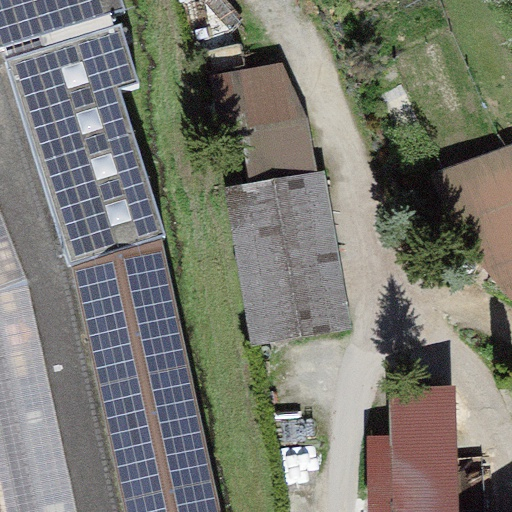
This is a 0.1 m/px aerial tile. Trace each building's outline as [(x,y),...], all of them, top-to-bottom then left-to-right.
[(3,51),(112,19),(124,15),(119,0),(0,0),(0,65),(6,64),(3,51)] [(69,269),(159,242),(165,239),(119,94),(138,90),(112,19),(3,51),(6,64),(69,269)] [(69,269),(6,64),(0,65),(0,215),(25,281),(74,511),(215,511),(159,242),(69,269)] [(258,189),(228,194),(256,343),(349,325),(321,177),(315,178),(302,128),(246,137),(258,189)] [(511,128),(421,162),(498,292),(511,287),(511,128)] [(400,398),(401,444),(371,445),(372,511),(439,511),(438,461),(451,461),(450,395),(400,398)]
